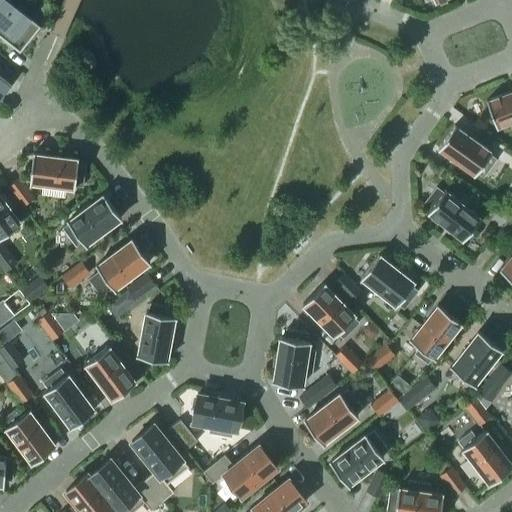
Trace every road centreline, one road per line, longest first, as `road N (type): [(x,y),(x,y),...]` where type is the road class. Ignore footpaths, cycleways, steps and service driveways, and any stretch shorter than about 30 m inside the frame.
road 1 (residential): [(201,287),(85,140),(37,110)]
road 2 (residential): [(10,511),(186,369)]
road 3 (residential): [(345,511),(255,381)]
road 4 (residential): [(271,299),(345,235),(401,227)]
road 5 (residential): [(401,227),(402,159),(449,87)]
road 6 (residential): [(401,227),(511,313)]
